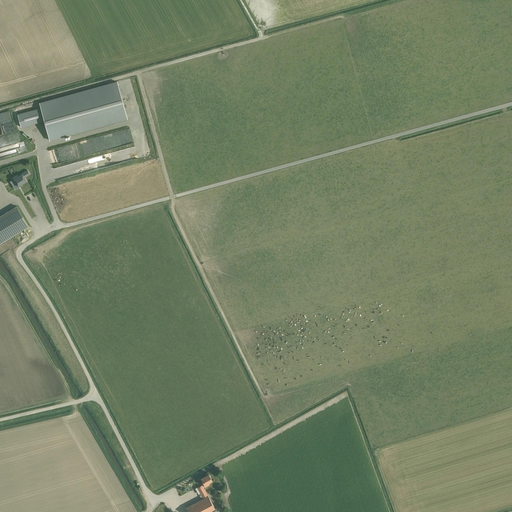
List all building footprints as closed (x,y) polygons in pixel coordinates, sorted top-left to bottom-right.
[(41,108),(18,114),(21,127),(44,121),(49,140),(127,119),(117,82),(39,103),(41,108)] [(118,135),(121,147),(132,145),(130,133),(118,135)] [(0,152),(0,161),(26,155),(24,147),(0,152)] [(15,181),(15,182),(18,186),(26,181),(25,178),(30,174),(28,170),(18,176),(17,175),(13,177),(15,181)] [(0,243),(29,226),(16,206),(0,215),(0,243)] [(212,480),(210,477),(210,476),(210,475),(209,475),(208,474),(200,478),(203,484),(197,488),(203,498),(186,508),(187,511),(208,511),(215,509),(203,487),(209,484),(208,482),(212,480)]
